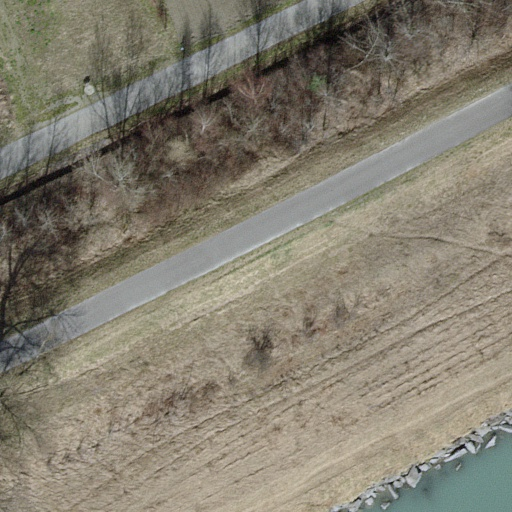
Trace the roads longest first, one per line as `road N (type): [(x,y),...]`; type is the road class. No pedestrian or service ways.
road 1 (track): [(0,360),(511,99)]
road 2 (residential): [(0,175),(203,85),(360,0)]
